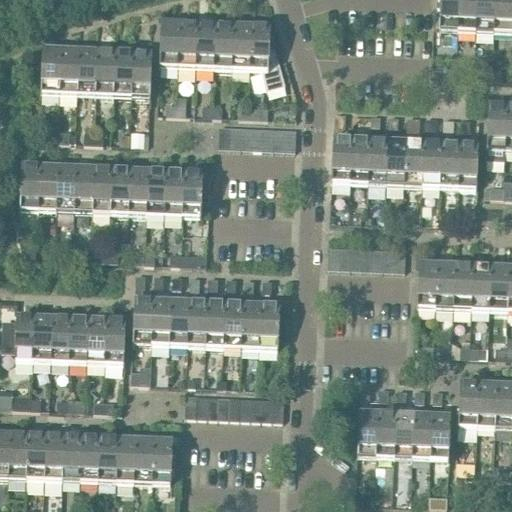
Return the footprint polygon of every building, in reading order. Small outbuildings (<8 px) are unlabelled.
[(457,37),(458,0),(439,0),(438,36),(457,37)] [(476,0),(458,0),(457,37),(475,38),(476,0)] [(494,0),(476,0),(475,38),(493,39),(494,0)] [(511,0),(494,0),(493,39),(510,39),(511,0)] [(161,27),(159,73),(178,74),(180,28),(161,27)] [(178,74),(196,75),(198,29),(180,28),(178,74)] [(196,75),(214,75),(216,30),(198,29),(196,75)] [(214,75),(232,76),(234,31),(216,30),(214,75)] [(252,31),(234,31),(232,76),(250,77),(252,31)] [(252,31),(250,77),(262,77),(267,96),(284,92),(275,55),(269,56),(270,32),(252,31)] [(59,100),(61,55),(42,54),(40,99),(59,100)] [(79,55),(61,55),(59,100),(77,101),(79,55)] [(97,56),(79,55),(77,101),(95,101),(97,56)] [(115,57),(97,56),(95,101),(113,102),(115,57)] [(133,58),(115,57),(113,102),(131,103),(133,58)] [(150,104),(152,59),(133,58),(131,103),(150,104)] [(446,73),(445,85),(455,85),(455,74),(446,73)] [(455,85),(473,86),(473,75),(455,74),(455,85)] [(473,86),(491,87),(491,75),(473,75),(473,86)] [(491,87),(501,87),(501,76),(491,75),(491,87)] [(165,121),(175,122),(176,110),(166,110),(165,121)] [(175,122),(185,122),(186,111),(176,110),(175,122)] [(202,123),(212,123),(212,112),(203,111),(202,123)] [(488,111),(486,156),(504,157),(506,112),(488,111)] [(212,123),(230,124),(230,112),(212,112),(212,123)] [(230,124),(248,125),(248,113),(230,112),(230,124)] [(248,125),(267,126),(267,114),(248,113),(248,125)] [(342,133),(343,121),(334,120),(333,133),(342,133)] [(361,122),(352,121),(352,134),(361,134),(361,122)] [(380,123),(371,122),(370,134),(379,135),(380,123)] [(397,123),(388,123),(388,135),(397,136),(397,123)] [(420,124),(406,124),(406,136),(419,136),(420,124)] [(436,125),(424,124),(424,139),(435,139),(436,125)] [(454,140),(454,126),(442,125),(442,139),(454,140)] [(469,126),(461,126),(460,139),(469,139),(469,126)] [(229,154),(230,132),(219,132),(218,154),(229,154)] [(240,155),(241,133),(230,132),(229,154),(240,155)] [(251,155),(252,133),(241,133),(240,155),(251,155)] [(252,133),(251,155),(261,156),(262,134),(252,133)] [(273,156),(273,134),(262,134),(261,156),(273,156)] [(283,157),(284,135),(273,134),(273,156),(283,157)] [(284,135),(283,157),(294,157),(295,135),(284,135)] [(42,147),(57,148),(57,137),(42,137),(42,147)] [(57,148),(69,149),(69,137),(57,137),(57,148)] [(83,149),(93,150),(93,139),(83,138),(83,149)] [(93,150),(102,150),(103,139),(93,139),(93,150)] [(120,151),(130,151),(130,140),(120,139),(120,151)] [(333,144),(331,190),(349,191),(351,145),(333,144)] [(370,146),(351,145),(349,191),(367,191),(370,146)] [(387,147),(370,146),(367,191),(385,192),(387,147)] [(405,147),(387,147),(385,192),(404,193),(405,147)] [(423,148),(405,147),(404,193),(421,194),(423,148)] [(423,148),(421,194),(433,194),(433,200),(439,200),(439,194),(441,149),(423,148)] [(460,150),(441,149),(439,194),(458,195),(460,150)] [(476,196),(478,150),(460,150),(458,195),(476,196)] [(38,217),(40,171),(21,171),(19,216),(38,217)] [(58,172),(40,171),(38,217),(56,218),(58,172)] [(76,173),(58,172),(56,218),(74,218),(76,173)] [(94,174),(76,173),(74,218),(91,219),(94,174)] [(111,175),(94,174),(91,219),(109,220),(111,175)] [(130,175),(111,175),(109,220),(128,221),(130,175)] [(148,176),(130,175),(128,221),(146,222),(148,176)] [(146,222),(163,222),(165,177),(148,176),(146,222)] [(163,222),(182,223),(184,178),(165,177),(163,222)] [(184,178),(182,223),(200,224),(202,179),(184,178)] [(502,205),(511,205),(511,186),(503,186),(503,193),(502,193),(502,205)] [(490,204),(501,205),(502,205),(502,193),(490,193),(490,204)] [(26,265),(38,265),(38,252),(27,252),(26,265)] [(338,275),(339,254),(328,253),(327,275),(338,275)] [(73,267),(77,267),(85,267),(86,255),(74,254),(73,267)] [(339,254),(338,275),(349,276),(350,254),(339,254)] [(350,254),(349,276),(360,276),(361,255),(350,254)] [(361,255),(360,276),(371,277),(372,255),(361,255)] [(372,255),(371,277),(382,277),(383,255),(372,255)] [(383,255),(382,277),(392,278),(393,256),(383,255)] [(393,256),(392,278),(404,278),(405,256),(393,256)] [(134,270),(143,270),(144,259),(135,258),(134,270)] [(143,270),(153,271),(154,259),(144,259),(143,270)] [(169,271),(179,272),(180,259),(170,259),(169,271)] [(181,272),(190,272),(190,261),(181,260),(181,272)] [(418,269),(416,315),(434,316),(436,270),(418,269)] [(434,316),(453,317),(455,271),(436,270),(434,316)] [(453,317),(471,317),(473,272),(455,271),(453,317)] [(471,317),(489,318),(491,272),(473,272),(471,317)] [(489,318),(507,319),(509,273),(491,272),(489,318)] [(135,281),(134,307),(132,350),(151,351),(153,306),(142,305),(143,293),(144,293),(144,281),(135,281)] [(163,295),(163,283),(154,283),(154,294),(163,295)] [(180,295),(181,283),(173,283),(172,295),(180,295)] [(199,297),(199,284),(190,284),(190,296),(199,297)] [(217,297),(218,285),(208,285),(208,297),(217,297)] [(223,354),(241,355),(242,309),(235,309),(236,286),(226,286),(225,309),(223,354)] [(252,298),(253,287),(245,286),(244,298),(252,298)] [(271,299),(271,288),(262,287),(262,299),(271,299)] [(151,351),(169,352),(171,306),(153,306),(151,351)] [(189,307),(171,306),(169,352),(187,353),(189,307)] [(207,308),(189,307),(187,353),(205,353),(207,308)] [(225,309),(207,308),(205,353),(223,354),(225,309)] [(261,310),(242,309),(241,355),(259,356),(261,310)] [(261,310),(259,356),(277,357),(279,311),(261,310)] [(33,368),(35,322),(16,321),(16,328),(3,328),(2,358),(14,358),(14,367),(33,368)] [(53,323),(35,322),(33,368),(50,369),(53,323)] [(50,369),(69,370),(71,324),(53,323),(50,369)] [(69,370),(86,370),(89,325),(71,324),(69,370)] [(86,370),(105,371),(107,325),(89,325),(86,370)] [(105,371),(123,372),(125,326),(107,325),(105,371)] [(451,364),(469,365),(469,353),(470,353),(470,346),(461,346),(461,353),(460,353),(452,348),(451,364)] [(469,365),(487,366),(487,354),(470,353),(469,353),(469,365)] [(495,366),(505,367),(505,353),(495,353),(495,366)] [(460,389),(458,434),(476,435),(478,390),(460,389)] [(476,435),(494,436),(496,391),(478,390),(476,435)] [(494,436),(511,437),(511,427),(511,391),(496,391),(494,436)] [(369,395),(360,395),(359,407),(368,407),(369,395)] [(388,396),(379,396),(378,408),(387,408),(388,396)] [(405,397),(396,396),(396,408),(405,409),(405,397)] [(423,397),(415,397),(414,409),(423,409),(423,397)] [(441,398),(432,398),(432,410),(441,410),(441,398)] [(0,413),(9,414),(30,415),(31,404),(31,402),(0,400),(0,413)] [(196,424),(197,402),(186,401),(185,423),(196,424)] [(93,418),(102,418),(103,407),(102,407),(102,403),(94,402),(93,418)] [(207,424),(208,402),(197,402),(196,424),(207,424)] [(218,425),(219,403),(208,402),(207,424),(218,425)] [(219,403),(218,425),(228,425),(229,403),(219,403)] [(229,403),(228,425),(239,426),(240,404),(229,403)] [(30,415),(40,416),(41,405),(31,404),(30,415)] [(240,404),(239,426),(250,426),(251,404),(240,404)] [(260,427),(261,405),(251,404),(250,426),(260,427)] [(57,416),(66,417),(67,406),(57,405),(57,416)] [(84,418),(85,407),(85,405),(67,405),(67,406),(66,417),(84,418)] [(261,405),(260,427),(272,427),(273,405),(261,405)] [(273,405),(272,427),(282,428),(283,406),(273,405)] [(102,418),(111,419),(112,408),(103,407),(102,418)] [(448,468),(450,422),(439,422),(439,418),(432,417),(432,422),(431,421),(429,467),(448,468)] [(359,418),(357,464),(376,465),(378,419),(359,418)] [(395,420),(378,419),(376,465),(393,466),(395,420)] [(393,466),(411,466),(414,421),(395,420),(393,466)] [(431,421),(414,421),(411,466),(429,467),(431,421)] [(10,440),(0,439),(0,484),(8,485),(10,440)] [(8,485),(26,486),(28,440),(10,440),(8,485)] [(26,486),(44,487),(46,441),(28,440),(26,486)] [(44,487),(62,487),(64,442),(46,441),(44,487)] [(62,487),(80,488),(82,443),(64,442),(62,487)] [(80,488),(98,489),(100,443),(82,443),(80,488)] [(98,489),(116,490),(118,444),(100,443),(98,489)] [(116,490),(134,490),(136,445),(118,444),(116,490)] [(134,490),(152,491),(154,445),(136,445),(134,490)] [(154,445),(152,491),(171,492),(173,446),(154,445)] [(470,483),(493,483),(493,474),(471,473),(470,483)] [(497,484),(509,484),(510,476),(498,475),(497,484)]
